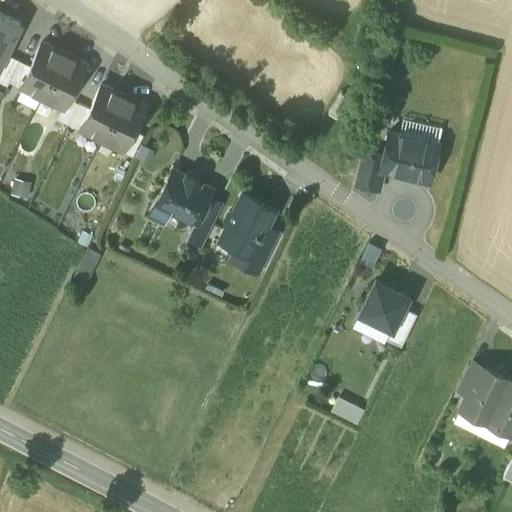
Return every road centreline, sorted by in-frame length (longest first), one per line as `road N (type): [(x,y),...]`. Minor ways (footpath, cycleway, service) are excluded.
road 1 (residential): [(63,0),(511,326)]
road 2 (tertiary): [(0,432),(151,511)]
